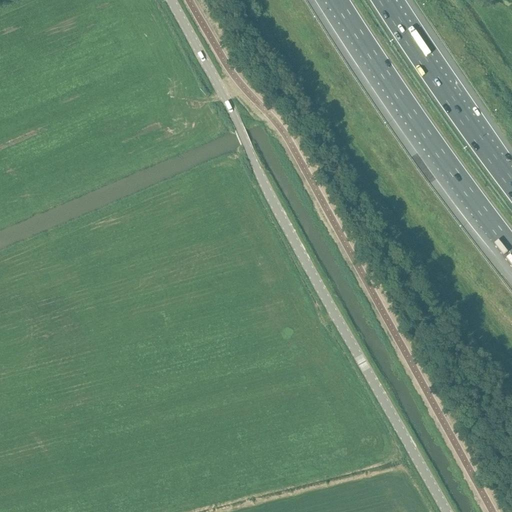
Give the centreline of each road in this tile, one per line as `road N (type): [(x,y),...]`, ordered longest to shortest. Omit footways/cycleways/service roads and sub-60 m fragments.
road 1 (tertiary): [(446,511),(170,0)]
road 2 (motorway): [(336,0),(511,249)]
road 3 (motorway): [(511,183),(382,0)]
